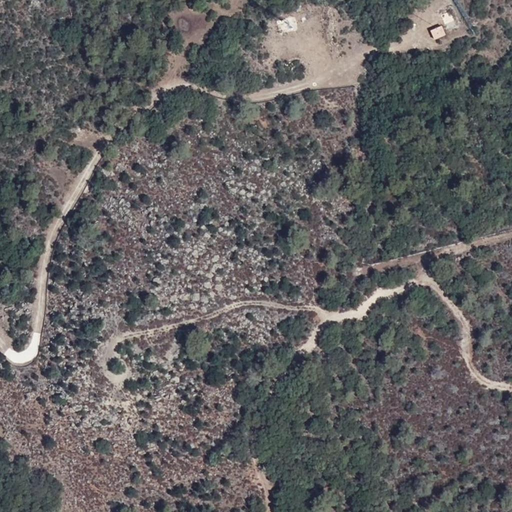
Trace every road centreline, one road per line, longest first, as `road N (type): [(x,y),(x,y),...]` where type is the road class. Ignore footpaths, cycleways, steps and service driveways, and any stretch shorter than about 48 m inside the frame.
road 1 (track): [(0,344),(17,361),(30,356),(49,247),(69,206),(97,154),(171,86),(247,98),(279,92),(318,81),(373,47),(416,38)]
road 2 (track): [(270,511),(262,419),(276,386),(327,318)]
road 3 (track): [(422,280),(456,309),(469,365),(487,382),(511,386)]
